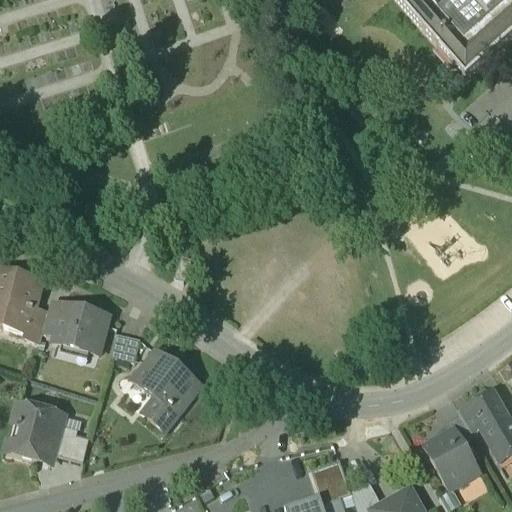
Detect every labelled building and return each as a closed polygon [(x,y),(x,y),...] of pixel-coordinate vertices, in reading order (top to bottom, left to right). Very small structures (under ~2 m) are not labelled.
[(511,0),(370,0),(367,4),(469,121),(511,84),(511,0)] [(195,298),(186,295),(177,317),(186,321),(195,298)] [(23,313),(1,307),(0,312),(0,355),(10,358),(8,364),(31,370),(32,370),(38,348),(45,322),(23,317),(23,313)] [(65,347),(53,344),(51,352),(46,371),(58,374),(65,347)] [(87,353),(65,347),(58,374),(56,382),(103,394),(113,356),(88,350),(87,353)] [(51,352),(38,348),(32,370),(31,370),(29,375),(44,379),(46,371),(51,352)] [(143,380),(120,374),(114,397),(137,403),(143,380)] [(204,426),(159,392),(137,421),(163,442),(151,458),(169,472),(204,426)] [(495,437),(475,448),(486,468),(485,468),(496,487),(495,490),(500,500),(503,500),(505,504),(511,500),(511,466),(510,463),(495,437)] [(67,456),(23,445),(12,492),(55,502),(57,495),(64,465),(67,456)] [(475,448),(462,455),(463,457),(473,475),(485,468),(486,468),(475,448)] [(463,457),(453,463),(457,470),(466,485),(476,479),(463,457)] [(82,469),(64,465),(57,495),(87,502),(93,477),(81,474),(82,469)] [(457,470),(427,487),(441,511),(481,511),(466,485),(457,470)] [(346,511),(343,502),(313,511),(346,511)]
